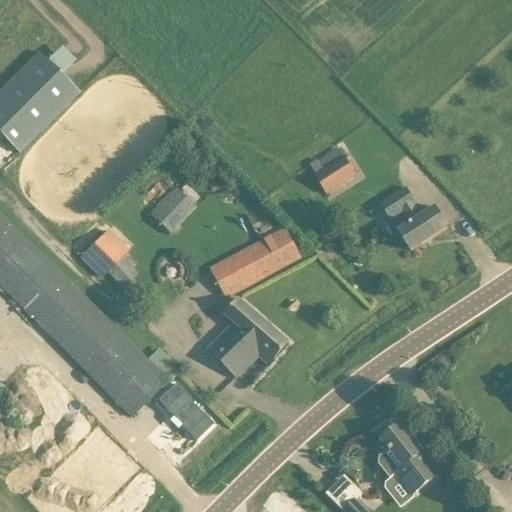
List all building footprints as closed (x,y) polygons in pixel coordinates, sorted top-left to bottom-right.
[(0,91),(0,173),(116,55),(76,15),(0,91)] [(326,195),(346,183),(334,164),(314,176),(326,195)] [(193,205),(199,199),(185,184),(178,190),(193,205)] [(171,235),(196,209),(175,189),(150,215),(171,235)] [(448,229),(438,212),(435,208),(422,217),(415,206),(416,205),(406,190),(382,205),(411,252),(448,229)] [(158,347),(147,358),(0,212),(0,288),(130,416),(178,367),(158,347)] [(285,229),(227,261),(244,290),(301,259),(285,229)] [(81,259),(101,281),(129,253),(108,232),(81,259)] [(232,325),(231,327),(208,351),(222,364),(236,379),(259,356),(270,365),(288,345),(272,332),(239,301),(224,318),(232,325)] [(437,476),(412,442),(399,426),(382,440),(390,450),(388,451),(379,457),(379,466),(390,480),(397,475),(414,495),(437,476)] [(122,480),(87,445),(65,468),(76,479),(45,510),(46,511),(82,511),(95,499),(100,503),(122,480)] [(369,511),(356,499),(343,511),(369,511)]
